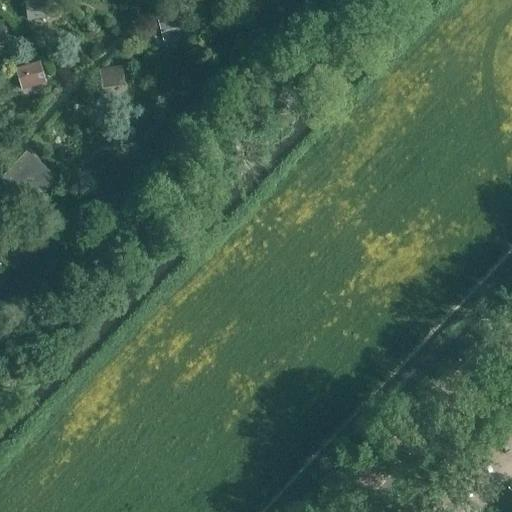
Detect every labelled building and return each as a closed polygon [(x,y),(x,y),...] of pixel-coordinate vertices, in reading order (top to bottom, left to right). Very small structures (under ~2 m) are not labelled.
[(20,5),(20,29),(51,29),(51,5),(20,5)] [(166,42),(193,33),(185,8),(158,17),(166,42)] [(0,25),(0,41),(9,39),(5,24),(0,25)] [(42,61),(18,67),(25,93),(49,87),(42,61)] [(99,76),(73,103),(113,104),(117,79),(99,76)] [(58,179),(28,150),(2,176),(32,206),(58,179)]
